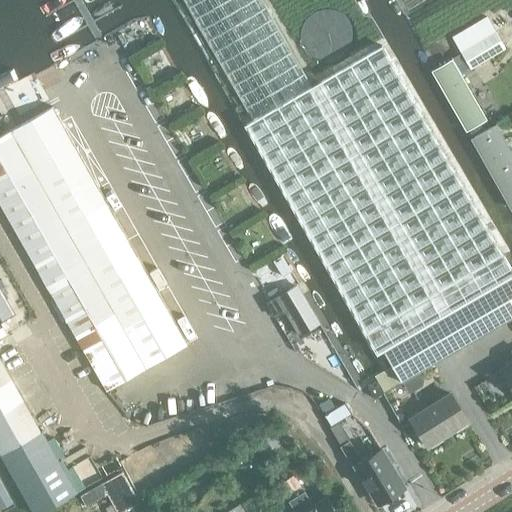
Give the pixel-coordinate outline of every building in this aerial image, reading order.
[(261,0),(182,0),(252,120),(311,86),(261,0)] [(470,68),(505,48),(495,31),(460,52),(470,68)] [(252,120),(245,124),(377,352),(382,349),(382,350),(385,348),(444,314),(511,274),(511,271),(503,257),(384,50),(381,45),(311,86),(252,120)] [(485,119),(451,60),(437,68),(471,127),(485,119)] [(0,210),(63,318),(104,389),(185,341),(47,106),(0,133),(0,210)] [(511,154),(495,125),(474,136),(511,203),(511,154)] [(385,348),(382,350),(392,366),(400,381),(431,363),(454,350),(511,316),(511,274),(444,314),(385,348)] [(0,288),(0,319),(14,312),(0,288)] [(0,456),(31,511),(40,511),(74,493),(57,463),(0,362),(0,456)] [(511,362),(500,370),(511,388),(511,362)] [(449,393),(408,418),(425,445),(466,420),(449,393)] [(275,428),(251,443),(261,459),(285,445),(275,428)] [(404,487),(381,449),(361,461),(349,440),(340,445),(353,467),(355,466),(377,503),(404,487)] [(122,471),(102,482),(117,511),(119,511),(139,502),(122,471)] [(293,475),(279,484),(286,495),(300,487),(293,475)] [(0,482),(0,508),(11,503),(0,482)] [(304,491),(297,495),(306,511),(336,511),(327,495),(311,504),(304,491)] [(306,511),(297,495),(288,500),(295,511),(306,511)]
